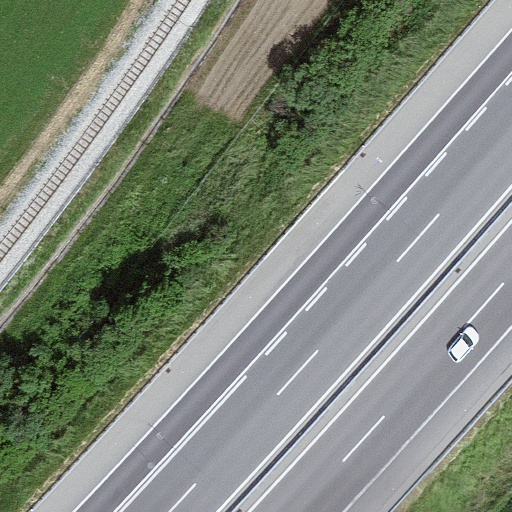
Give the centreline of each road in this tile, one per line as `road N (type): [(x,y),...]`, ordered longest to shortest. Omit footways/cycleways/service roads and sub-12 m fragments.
road 1 (motorway): [(511,128),(180,498)]
road 2 (motorway): [(296,511),(511,272)]
